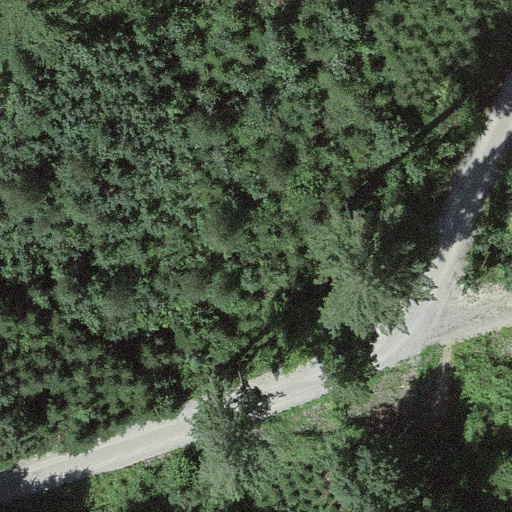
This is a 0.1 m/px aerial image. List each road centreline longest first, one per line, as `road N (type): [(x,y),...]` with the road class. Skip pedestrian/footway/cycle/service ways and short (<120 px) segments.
road 1 (track): [(511,308),(412,328),(301,387),(0,492)]
road 2 (track): [(412,328),(511,110)]
